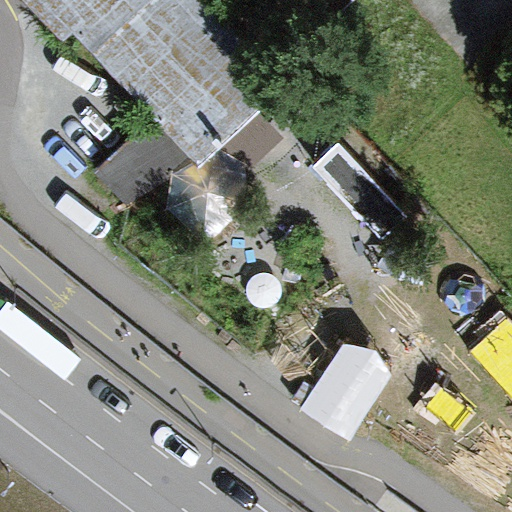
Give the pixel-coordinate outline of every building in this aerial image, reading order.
[(127,204),(196,163),(198,168),(220,148),(259,112),(290,83),(211,0),(22,0),(65,41),(74,33),(150,117),(96,172),(127,204)] [(354,0),(259,0),(304,47),(354,0)] [(283,138),(259,112),(220,148),(244,174),(283,138)] [(407,215),(339,142),(314,166),(382,239),(407,215)] [(511,376),(511,340),(496,350),(511,376)]
